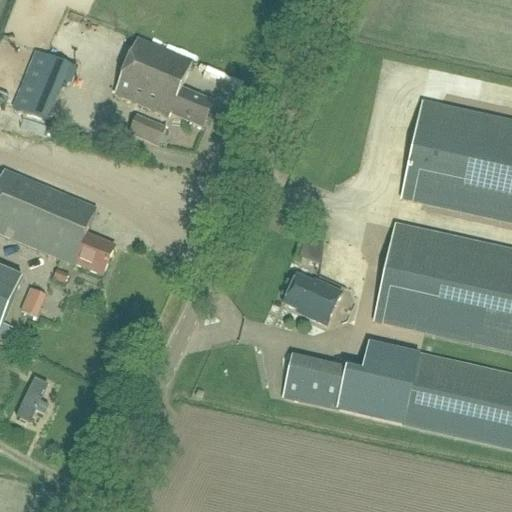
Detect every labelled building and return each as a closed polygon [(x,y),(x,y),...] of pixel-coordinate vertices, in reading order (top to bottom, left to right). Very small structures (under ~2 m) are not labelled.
[(201,130),(211,106),(180,93),(192,65),(137,42),(114,98),(169,121),(170,117),(201,130)] [(70,68),(58,64),(35,55),(12,110),(47,123),(70,68)] [(511,125),(422,106),(401,204),(511,228),(511,125)] [(157,149),(165,131),(135,119),(129,136),(157,149)] [(102,279),(114,250),(84,238),(95,213),(5,175),(0,185),(0,238),(73,269),(75,267),(102,279)] [(511,357),(511,254),(395,229),(373,326),(511,357)] [(0,304),(11,278),(0,273),(0,304)] [(306,318),(305,321),(326,330),(342,296),(315,284),(314,286),(297,279),(283,308),(306,318)] [(21,307),(37,315),(47,295),(30,287),(21,307)] [(511,379),(418,358),(370,347),(363,376),(348,373),(339,414),(402,428),(511,452),(511,379)] [(339,414),(348,373),(292,360),(282,401),(339,414)]
